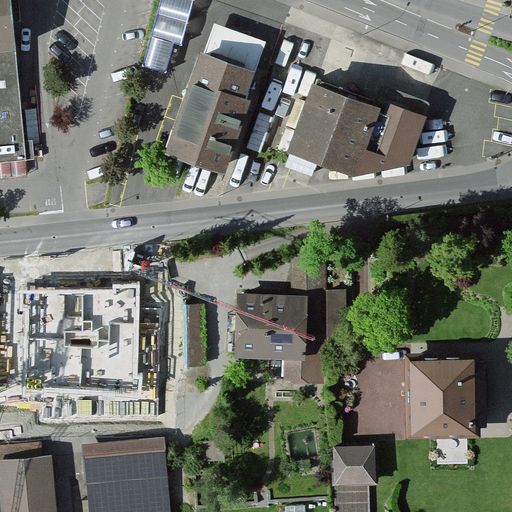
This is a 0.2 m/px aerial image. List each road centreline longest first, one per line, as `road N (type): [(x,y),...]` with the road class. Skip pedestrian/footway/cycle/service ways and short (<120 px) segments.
road 1 (residential): [(511,178),(0,239)]
road 2 (primary): [(364,0),(511,69)]
